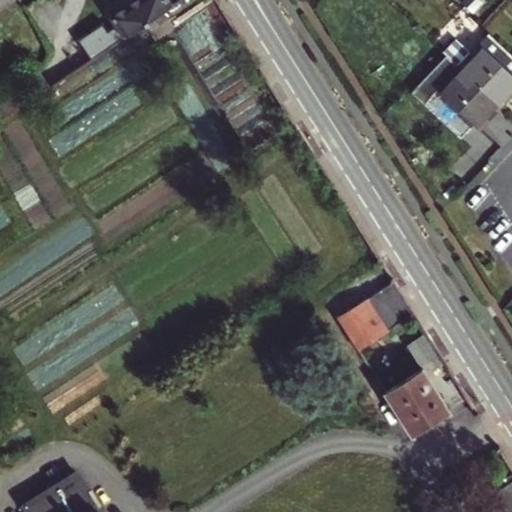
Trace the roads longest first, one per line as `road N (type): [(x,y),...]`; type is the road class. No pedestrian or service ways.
road 1 (secondary): [(324,108),(511,408)]
road 2 (secondary): [(245,0),(324,108)]
road 3 (secondary): [(324,108),(263,0)]
